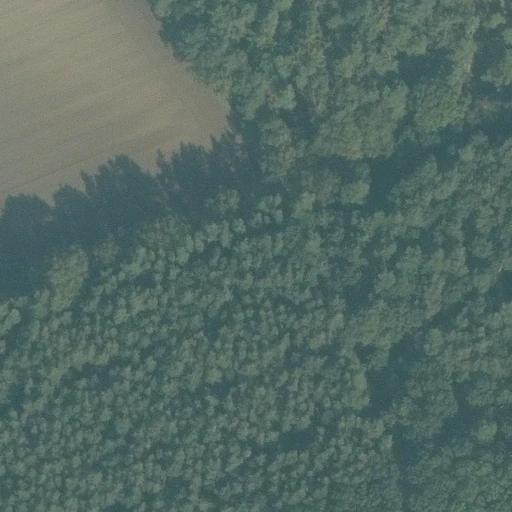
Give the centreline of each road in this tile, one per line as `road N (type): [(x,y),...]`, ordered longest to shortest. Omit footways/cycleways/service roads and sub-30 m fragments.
road 1 (track): [(511,95),(0,305)]
road 2 (track): [(278,189),(400,511)]
